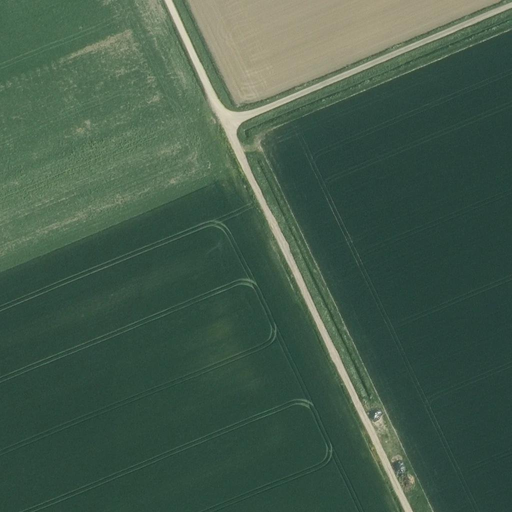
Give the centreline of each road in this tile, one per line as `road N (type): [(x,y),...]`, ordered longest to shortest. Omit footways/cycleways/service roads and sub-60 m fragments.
road 1 (track): [(407,511),(236,148)]
road 2 (unclassified): [(226,124),(511,6)]
road 3 (unclassified): [(226,124),(166,0)]
